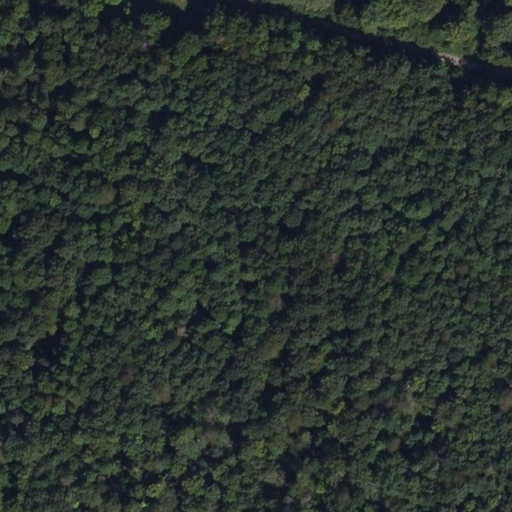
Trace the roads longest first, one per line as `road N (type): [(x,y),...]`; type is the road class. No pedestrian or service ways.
road 1 (unknown): [(170,0),(489,511)]
road 2 (track): [(237,0),(511,73)]
